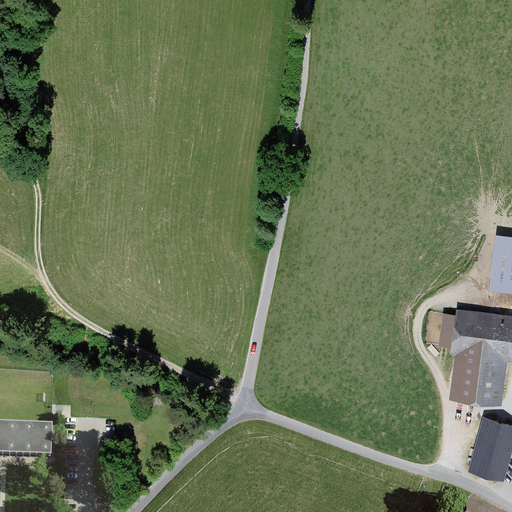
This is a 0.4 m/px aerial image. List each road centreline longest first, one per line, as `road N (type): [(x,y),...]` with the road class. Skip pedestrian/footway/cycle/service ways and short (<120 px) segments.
road 1 (unclassified): [(242,403),(293,155),(306,0)]
road 2 (track): [(39,186),(40,264),(61,301),(242,403)]
road 3 (unclassified): [(511,511),(242,403)]
road 4 (track): [(445,480),(449,419),(434,326),(442,302),(478,281)]
road 5 (unclassified): [(134,511),(242,403)]
